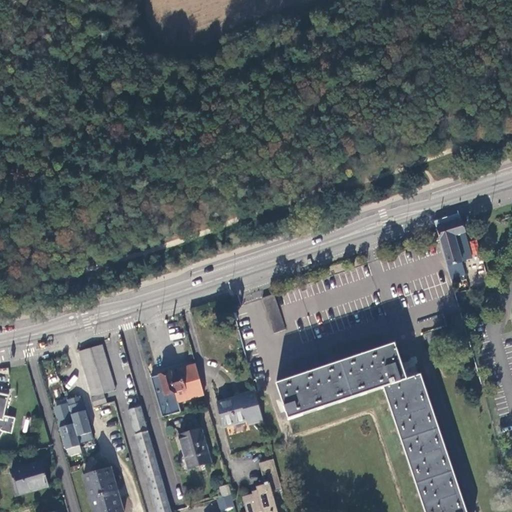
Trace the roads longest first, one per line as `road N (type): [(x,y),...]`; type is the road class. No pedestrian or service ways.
road 1 (primary): [(511,181),(123,309)]
road 2 (residential): [(123,309),(179,505)]
road 3 (unknown): [(66,326),(95,426),(126,467),(138,511)]
road 4 (unknown): [(182,290),(230,485)]
road 5 (residential): [(24,336),(75,511)]
